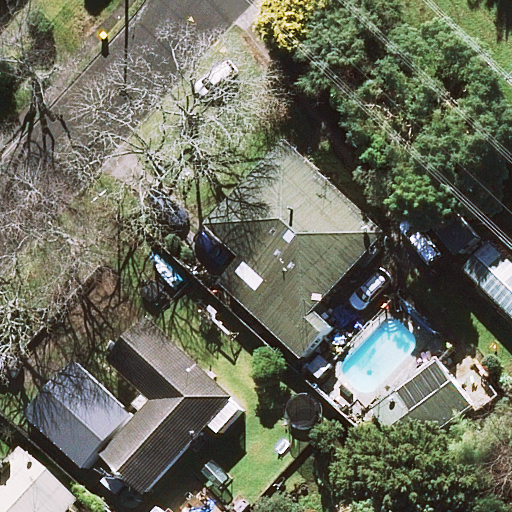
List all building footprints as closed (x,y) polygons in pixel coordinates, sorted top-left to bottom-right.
[(383,239),(305,164),(236,236),(245,245),(215,277),(303,362),(335,329),(315,310),(352,272),(383,239)] [(511,263),(491,244),(466,271),(511,314),(511,263)] [(150,399),(132,417),(99,452),(132,484),(144,495),(212,424),(220,432),(243,409),(148,319),(109,360),(150,399)] [(495,392),(460,346),(374,411),(408,457),(495,392)] [(68,511),(73,508),(16,455),(0,472),(0,511),(68,511)]
